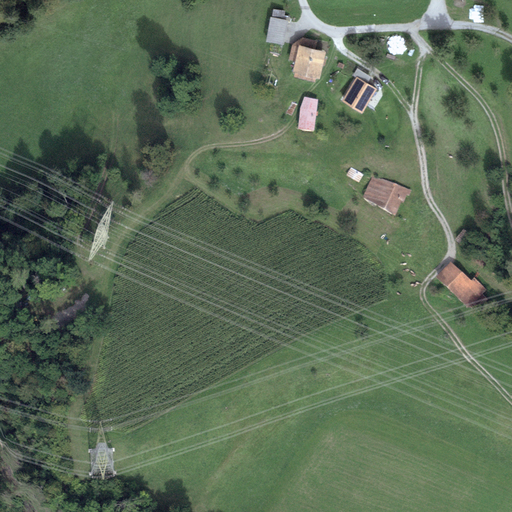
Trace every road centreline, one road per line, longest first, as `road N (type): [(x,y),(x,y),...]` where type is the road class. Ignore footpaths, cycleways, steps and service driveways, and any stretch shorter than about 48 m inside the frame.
road 1 (track): [(337,40),(324,74),(282,132),(196,152),(117,239),(95,276),(84,272),(78,243),(108,160),(113,114)]
road 2 (track): [(331,33),(415,117),(452,253),(422,297),(477,368),(511,398)]
road 3 (track): [(410,28),(487,105),(511,221)]
road 4 (unclassified): [(302,0),(331,33),(476,23)]
